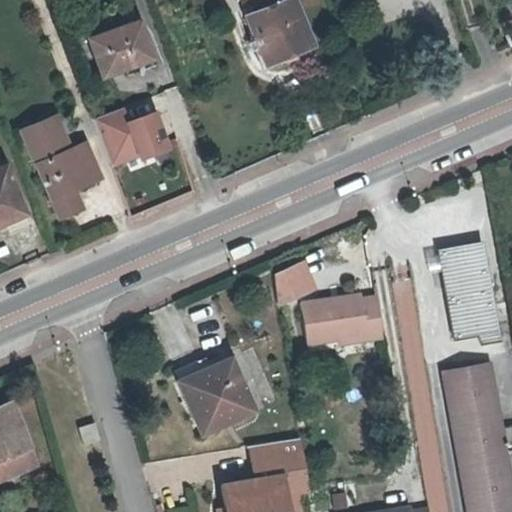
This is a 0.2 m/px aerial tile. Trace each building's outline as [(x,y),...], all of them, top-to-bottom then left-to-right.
[(295,0),(254,0),(255,3),(244,7),(267,62),(313,43),(295,0)] [(127,66),(129,71),(155,61),(139,16),(90,34),(105,74),(127,66)] [(131,118),(125,104),(96,115),(114,162),(131,156),(130,152),(141,148),(142,151),(155,147),(156,151),(170,145),(156,109),(131,118)] [(29,135),(58,123),(55,112),(25,125),(29,135)] [(58,123),(29,135),(62,220),(87,210),(79,188),(103,178),(87,140),(61,150),(53,127),(59,125),(58,123)] [(0,223),(28,212),(9,165),(0,168),(0,166),(0,223)] [(482,341),(501,337),(483,238),(439,246),(455,336),(480,331),(482,341)] [(303,302),(313,298),(302,272),(278,281),(282,312),(303,302)] [(383,345),(377,303),(365,305),(364,300),(322,308),(329,350),(369,342),(370,346),(383,345)] [(329,350),(322,308),(305,310),(312,352),(329,350)] [(211,365),(206,356),(175,369),(204,432),(258,408),(234,355),(211,365)] [(511,425),(507,426),(496,361),(447,370),(472,511),(511,511),(511,457),(509,443),(511,442),(511,425)] [(335,405),(332,389),(321,391),(324,406),(335,405)] [(0,471),(34,459),(9,396),(0,399),(0,471)] [(101,442),(97,425),(81,428),(85,445),(101,442)] [(307,469),(303,441),(255,448),(259,473),(260,481),(243,484),(226,487),(229,509),(229,511),(290,511),(289,502),(285,482),(289,482),(288,472),(307,469)] [(285,482),(289,502),(312,498),(311,494),(307,469),(288,472),(289,482),(285,482)] [(260,481),(259,473),(242,476),(243,484),(260,481)]
